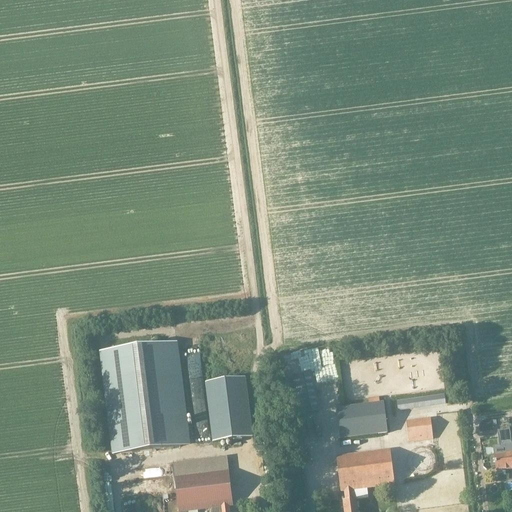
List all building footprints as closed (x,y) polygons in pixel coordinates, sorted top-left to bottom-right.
[(180,447),(167,345),(101,353),(113,455),(180,447)] [(299,416),(319,411),(311,372),(290,377),(299,416)] [(245,378),(204,383),(212,443),(252,438),(245,378)] [(340,440),(387,434),(383,403),(336,409),(340,440)] [(432,439),(431,429),(430,419),(406,422),(408,442),(432,439)] [(304,437),(314,435),(311,421),(301,423),(304,437)] [(511,469),(511,443),(509,429),(497,431),(499,447),(504,446),(506,455),(493,457),(495,472),(511,469)] [(353,491),(394,485),(389,450),(336,457),(341,492),(344,492),(345,502),(343,502),(343,511),(357,511),(356,500),(354,501),(353,491)] [(226,457),(173,463),(178,511),(185,511),(211,509),(211,511),(229,511),(229,507),(232,506),(226,457)]
